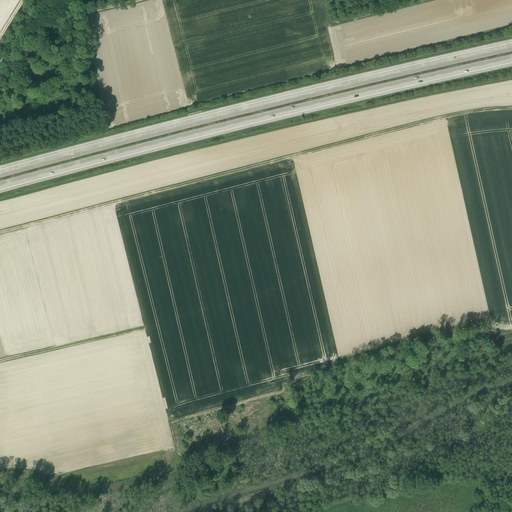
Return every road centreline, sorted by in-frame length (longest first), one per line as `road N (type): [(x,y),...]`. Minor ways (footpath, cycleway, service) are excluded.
road 1 (motorway): [(511,47),(0,174)]
road 2 (motorway): [(0,185),(511,59)]
road 3 (track): [(0,232),(343,141),(511,109)]
